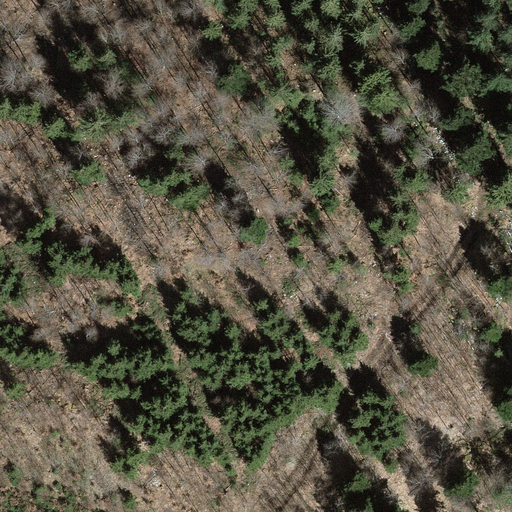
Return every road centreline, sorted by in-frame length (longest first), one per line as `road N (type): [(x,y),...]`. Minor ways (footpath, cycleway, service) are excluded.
road 1 (track): [(511,162),(500,170),(443,280),(261,511)]
road 2 (track): [(158,0),(0,33)]
